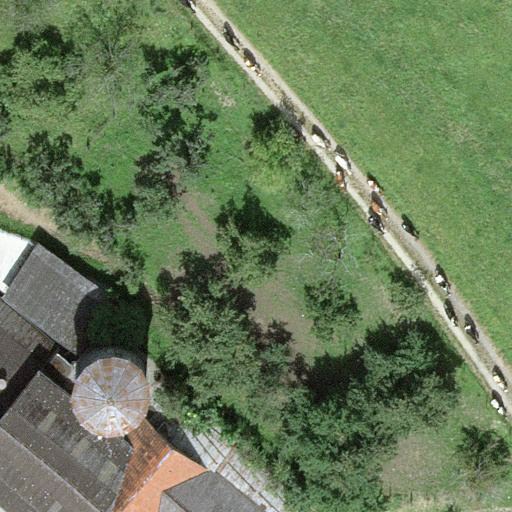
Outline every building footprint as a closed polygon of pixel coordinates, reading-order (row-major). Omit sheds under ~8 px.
[(36,249),(0,290),(0,307),(32,335),(62,360),(106,310),(36,249)] [(0,372),(11,359),(32,335),(0,307),(0,372)] [(25,511),(95,432),(11,359),(0,372),(0,495),(19,511),(25,511)] [(95,432),(25,511),(165,511),(197,477),(116,407),(95,432)] [(237,511),(197,477),(165,511),(237,511)]
